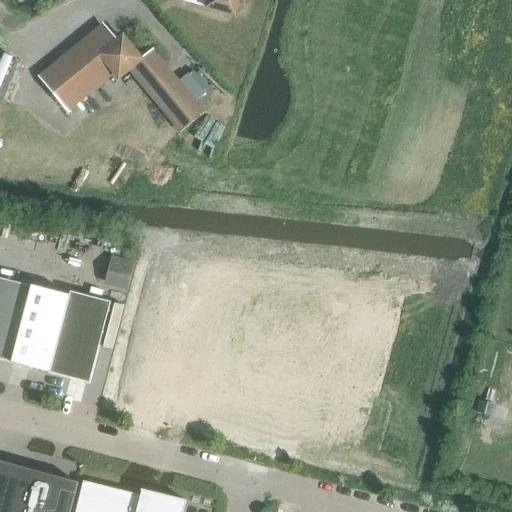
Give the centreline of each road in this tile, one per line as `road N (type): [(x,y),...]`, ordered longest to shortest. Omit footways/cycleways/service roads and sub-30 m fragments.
road 1 (unclassified): [(251,480),(0,415)]
road 2 (unclassified): [(373,511),(251,480)]
